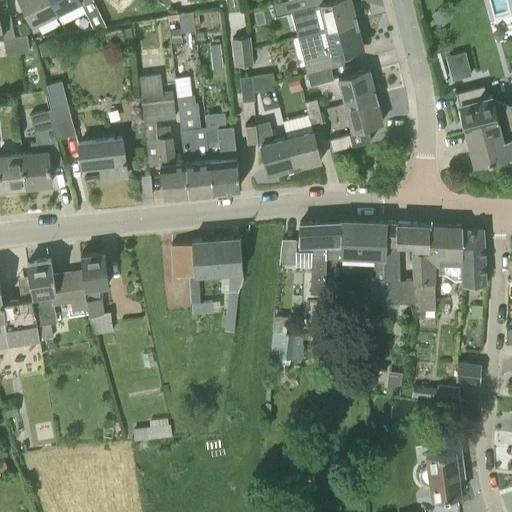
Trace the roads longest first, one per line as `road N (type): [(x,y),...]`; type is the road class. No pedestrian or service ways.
road 1 (tertiary): [(0,236),(317,202),(421,203)]
road 2 (residential): [(498,210),(485,426),(497,511)]
road 3 (residential): [(421,203),(424,97),(399,0)]
